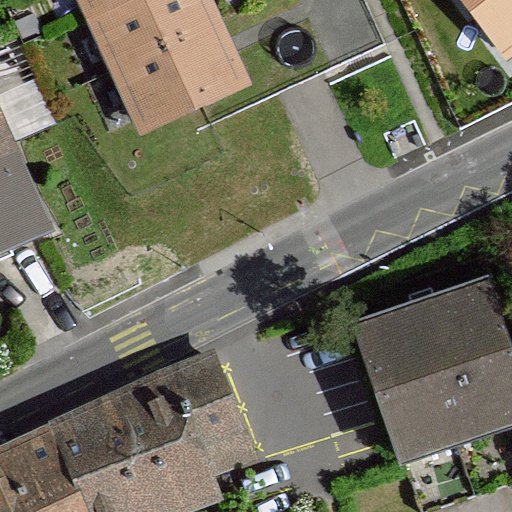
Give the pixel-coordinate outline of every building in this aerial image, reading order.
[(217,0),(84,0),(143,128),(253,78),(217,0)] [(499,7),(493,0),(426,0),(457,39),(499,7)] [(0,255),(54,232),(0,106),(0,255)] [(511,331),(493,279),(364,324),(429,511),(440,511),(511,487),(511,331)] [(0,511),(177,511),(231,492),(221,471),(257,456),(216,354),(55,426),(0,452),(0,511)]
